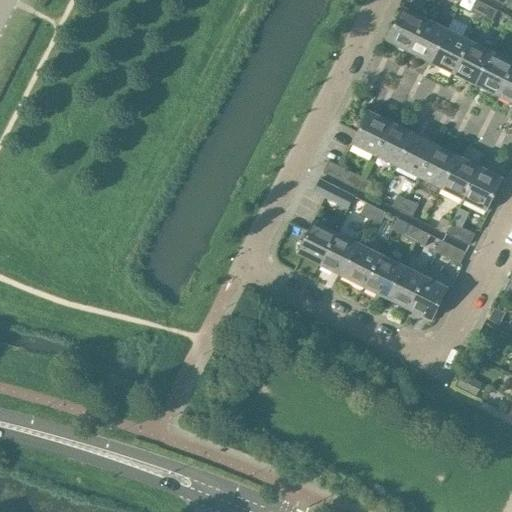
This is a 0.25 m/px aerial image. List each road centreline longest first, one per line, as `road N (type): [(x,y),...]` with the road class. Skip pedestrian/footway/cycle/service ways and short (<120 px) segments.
road 1 (residential): [(438,359),(247,262),(377,0)]
road 2 (secondary): [(236,491),(0,415)]
road 3 (secondary): [(0,433),(228,507)]
road 4 (residential): [(438,359),(511,214)]
